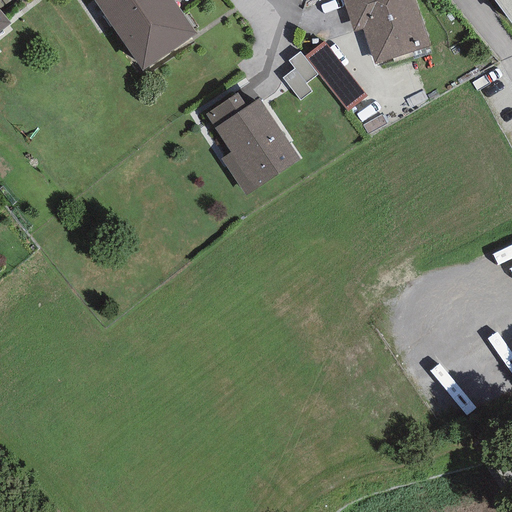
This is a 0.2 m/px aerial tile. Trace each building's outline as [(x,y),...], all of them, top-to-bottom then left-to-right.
[(171,0),(94,0),(142,70),(196,34),(171,0)] [(374,64),(429,46),(413,0),(342,0),(353,32),(363,29),(374,64)] [(511,0),(494,0),(511,23),(511,0)] [(0,32),(10,24),(0,11),(0,32)] [(318,75),(347,112),(366,96),(323,42),(304,57),(318,75)] [(300,101),(312,92),(306,84),(318,75),(304,57),(300,52),(288,61),(294,70),(283,79),(300,101)] [(246,196),(300,160),(259,99),(247,107),(237,93),(206,115),(230,153),(221,160),(246,196)]
